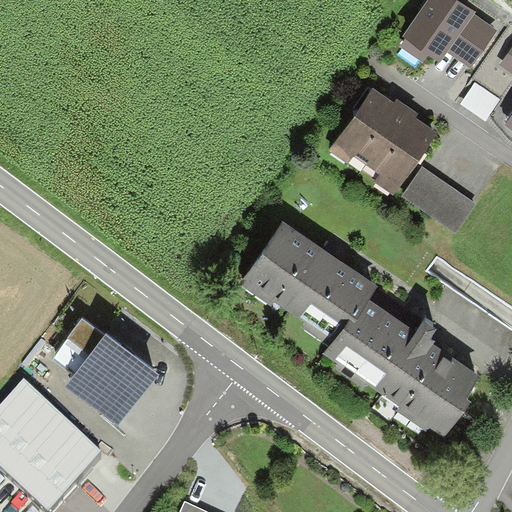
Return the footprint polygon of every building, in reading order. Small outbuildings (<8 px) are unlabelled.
[(467,8),(455,0),(421,0),(400,31),(436,55),(467,8)] [(479,84),(465,105),(489,122),(504,100),(479,84)] [(432,128),(372,86),(332,144),(347,155),(351,149),(380,170),(376,175),(391,186),(432,128)] [(467,202),(420,168),(403,193),(450,226),(467,202)] [(413,317),(369,286),(377,274),(283,209),(239,273),(272,296),(275,292),(306,313),(303,318),(328,335),(323,342),(341,354),(336,360),(366,381),(370,375),(399,395),(396,400),(439,430),(472,383),(468,380),(479,364),(432,331),(436,325),(430,320),(436,311),(423,302),(413,317)] [(78,375),(70,386),(118,423),(156,374),(84,321),(56,358),(78,375)] [(25,383),(0,410),(0,460),(48,505),(98,450),(25,383)]
